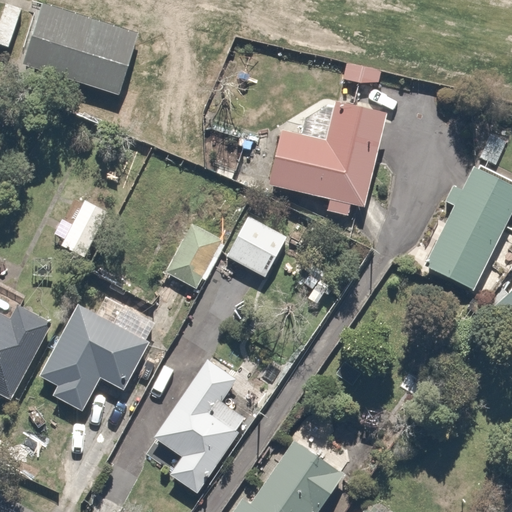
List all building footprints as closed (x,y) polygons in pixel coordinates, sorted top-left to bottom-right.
[(27,8),(7,1),(0,21),(0,46),(11,50),(27,8)] [(131,45),(26,21),(16,64),(121,88),(131,45)] [(364,206),(385,120),(333,107),(323,150),(276,139),(262,198),(326,213),(323,225),(347,231),(353,203),(364,206)] [(485,163),(495,169),(511,139),(483,124),(467,153),(485,163)] [(256,146),(214,133),(201,173),(243,186),(256,146)] [(469,298),(511,217),(511,196),(470,175),(459,197),(448,192),(436,216),(448,222),(421,272),(469,298)] [(117,213),(87,198),(63,245),(92,261),(117,213)] [(288,243),(246,224),(225,270),(266,289),(288,243)] [(215,256),(187,237),(153,288),(181,307),(215,256)] [(139,353),(69,316),(30,390),(49,400),(41,414),(73,431),(93,394),(112,404),(139,353)] [(0,411),(44,339),(9,318),(5,326),(0,323),(0,411)] [(230,392),(194,370),(143,453),(167,468),(153,491),(186,511),(188,511),(240,428),(217,414),(230,392)] [(230,511),(228,510),(226,511),(326,511),(348,479),(276,434),(260,460),(274,469),(246,511),(230,511)]
